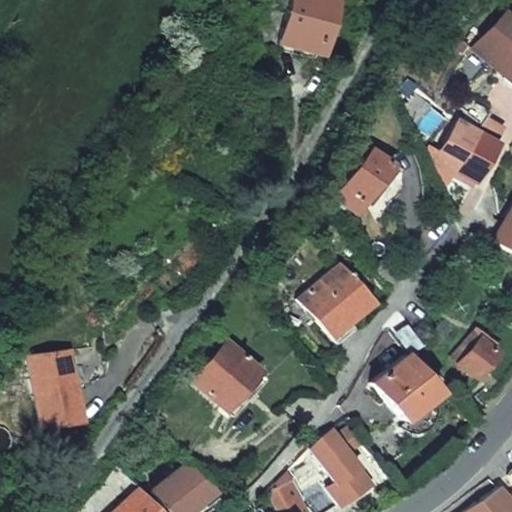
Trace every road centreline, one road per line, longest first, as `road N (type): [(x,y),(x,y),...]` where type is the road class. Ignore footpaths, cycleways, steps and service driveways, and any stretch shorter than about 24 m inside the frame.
road 1 (residential): [(384,0),(292,161),(48,511)]
road 2 (residential): [(450,222),(374,317),(350,367),(256,481),(220,511)]
road 3 (tertiary): [(511,406),(488,439),(404,511)]
